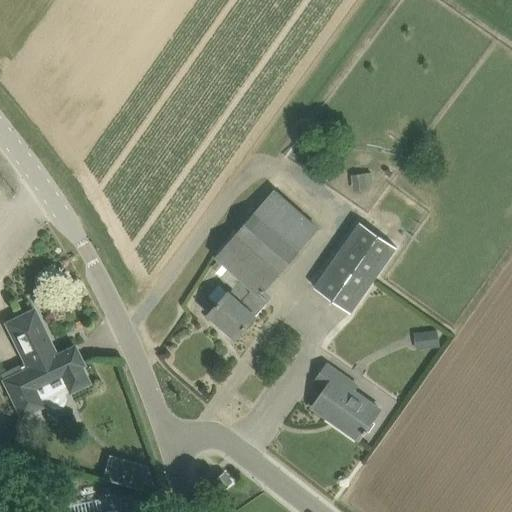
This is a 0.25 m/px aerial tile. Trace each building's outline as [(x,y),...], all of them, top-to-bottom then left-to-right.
[(366,173),(352,175),(353,191),(367,190),(366,173)] [(217,257),(230,268),(243,280),(261,295),(321,228),(277,188),(256,212),(217,257)] [(315,287),(331,298),(351,312),(397,246),(377,232),(360,221),(343,246),(315,287)] [(230,292),(210,314),(236,338),(268,301),(261,295),(243,280),(230,268),(222,276),(236,288),(231,293),(230,292)] [(55,355),(33,309),(6,324),(29,369),(4,380),(22,416),(44,405),(39,396),(65,384),(69,392),(88,383),(80,365),(82,364),(74,346),(55,355)] [(439,330),(427,331),(429,347),(440,346),(439,330)] [(327,388),(313,407),(328,417),(330,414),(361,436),(359,439),(360,439),(364,433),(366,434),(369,430),(367,429),(381,411),(355,393),(359,387),(328,366),(317,381),(327,388)] [(0,451),(5,453),(11,434),(0,430),(0,451)] [(119,458),(113,478),(143,487),(149,467),(119,458)] [(216,478),(225,488),(233,482),(224,471),(216,478)]
